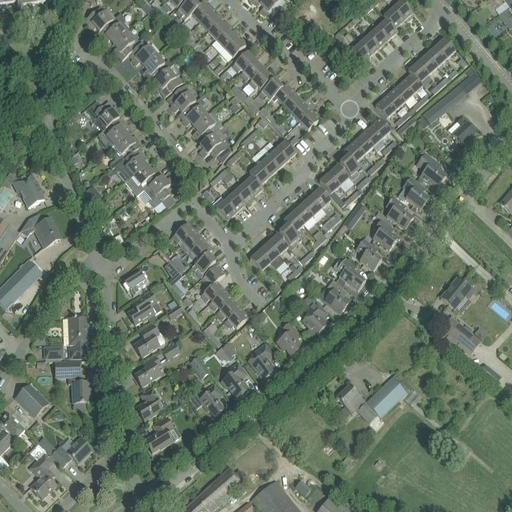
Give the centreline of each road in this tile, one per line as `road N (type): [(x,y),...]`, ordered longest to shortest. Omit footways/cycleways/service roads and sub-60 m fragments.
road 1 (tertiary): [(142,503),(348,343),(511,138)]
road 2 (residential): [(192,208),(188,176),(166,142),(115,81),(67,43)]
road 3 (residential): [(231,247),(307,172),(310,157),(346,125),(347,111)]
road 4 (residential): [(124,449),(112,405),(102,273)]
road 5 (residential): [(0,386),(61,280),(99,263)]
road 6 (residential): [(347,111),(230,0)]
road 7 (residential): [(347,111),(444,12)]
road 8 (residential): [(99,263),(55,148)]
